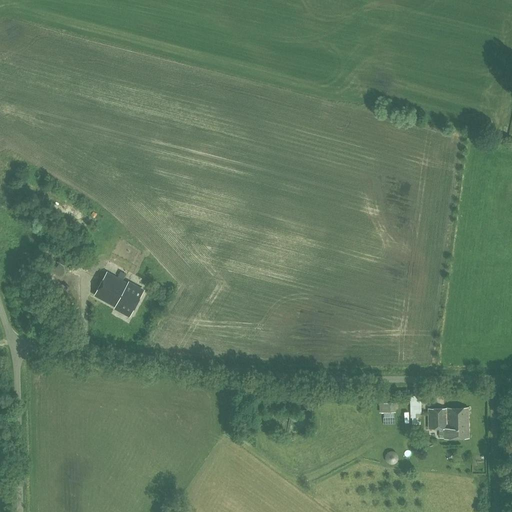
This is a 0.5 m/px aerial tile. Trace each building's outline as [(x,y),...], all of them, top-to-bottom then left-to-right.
[(63,277),(74,258),(50,244),(39,263),(63,277)] [(128,283),(128,285),(107,273),(95,295),(116,306),(115,308),(130,316),(143,291),(128,283)] [(421,395),(410,396),(410,418),(421,418),(421,395)] [(399,402),(384,402),(384,414),(399,415),(399,402)] [(469,438),(468,408),(447,408),(447,409),(428,409),(428,429),(444,429),(444,438),(469,438)]
